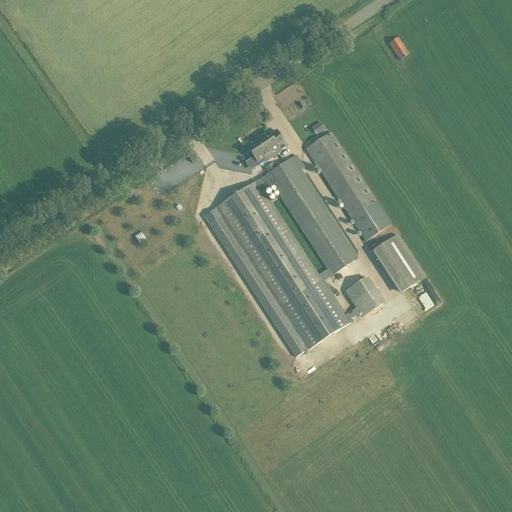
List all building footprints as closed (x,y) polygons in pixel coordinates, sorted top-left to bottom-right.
[(408,54),(398,39),(389,44),(400,60),(408,54)] [(315,133),(324,128),(320,121),(311,127),(315,133)] [(256,162),(264,157),(267,162),(281,152),(277,147),(284,142),(276,131),(269,135),(267,132),(246,146),(256,162)] [(392,225),(331,133),(306,150),(366,241),(392,225)] [(267,176),(261,180),(268,190),(273,186),(328,269),(318,276),(323,283),(358,260),(296,164),(300,161),(296,156),(267,176)] [(345,291),(356,308),(345,315),(323,283),(318,276),(263,192),(268,190),(261,180),(257,183),(257,182),(215,209),(220,217),(209,224),(296,358),(308,350),(308,351),(362,317),(363,318),(384,305),(367,278),(345,291)] [(426,278),(397,235),(372,251),(400,295),(426,278)]
